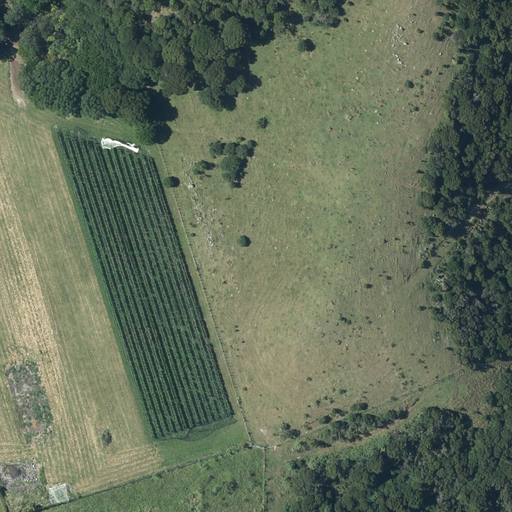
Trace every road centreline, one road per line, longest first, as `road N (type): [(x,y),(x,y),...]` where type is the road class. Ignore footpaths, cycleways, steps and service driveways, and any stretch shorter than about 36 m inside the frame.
road 1 (track): [(5,0),(16,27),(18,95),(35,109),(139,134),(153,150)]
road 2 (track): [(396,294),(471,211),(511,181)]
